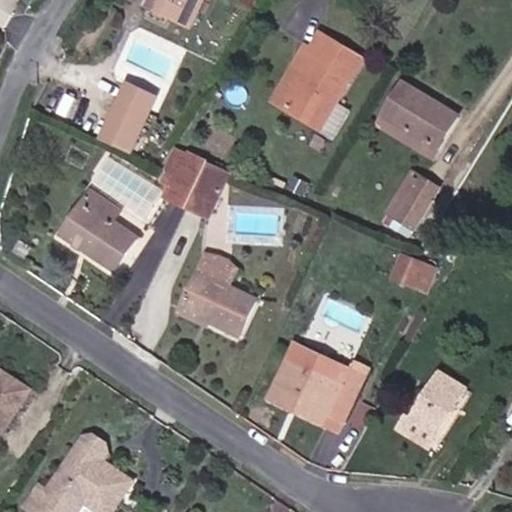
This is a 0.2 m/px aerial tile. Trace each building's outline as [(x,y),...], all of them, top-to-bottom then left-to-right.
[(180,13),(198,22),(209,0),(153,0),(156,1),(156,0),(176,0),(185,4),(180,13)] [(156,0),(156,1),(180,13),(185,4),(176,0),(156,0)] [(286,100),(323,124),(366,59),(328,34),(286,100)] [(125,79),(99,138),(134,153),(160,94),(125,79)] [(443,150),(464,117),(412,82),(391,115),(443,150)] [(438,159),(443,150),(391,115),(386,124),(438,159)] [(173,191),(194,201),(213,160),(216,155),(193,145),(190,152),(183,168),(173,191)] [(173,164),(183,168),(190,152),(179,148),(173,164)] [(194,201),(216,211),(235,171),(213,160),(194,201)] [(425,178),(416,172),(404,189),(391,211),(417,228),(442,189),(425,178)] [(117,210),(125,199),(96,180),(88,190),(117,210)] [(65,223),(120,259),(142,226),(117,210),(88,190),(65,223)] [(244,323),(260,287),(232,274),(239,261),(238,255),(234,250),(225,244),(217,243),(210,243),(189,291),(214,303),(212,309),(244,323)] [(441,288),(450,265),(418,252),(409,275),(441,288)] [(210,314),(212,309),(214,303),(189,291),(184,301),(210,314)] [(301,354),(356,381),(365,363),(311,336),(301,354)] [(342,411),(357,418),(379,371),(365,363),(356,381),(301,354),(282,392),(306,405),(309,400),(339,415),(342,411)] [(0,421),(10,428),(39,386),(9,367),(2,377),(0,376),(0,421)] [(419,415),(447,432),(476,383),(446,368),(419,415)] [(337,421),(339,415),(309,400),(306,405),(337,421)] [(103,457),(107,451),(76,430),(72,436),(103,457)] [(51,468),(114,511),(115,511),(143,474),(107,451),(103,457),(72,436),(51,468)]
